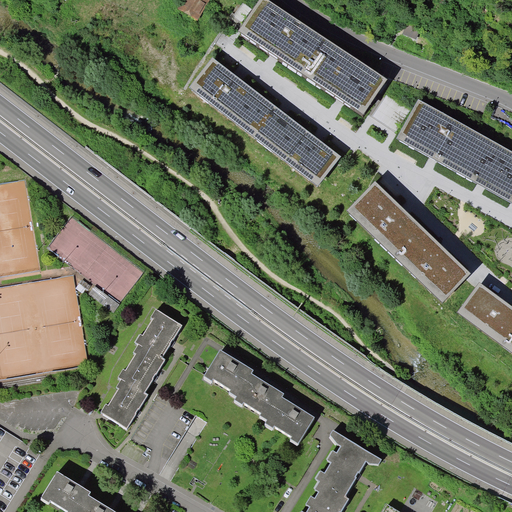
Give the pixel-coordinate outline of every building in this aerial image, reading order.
[(210,0),(184,0),(178,9),(197,21),(210,0)] [(387,79),(267,0),(259,0),(239,31),(274,55),(340,99),(363,115),(387,79)] [(419,31),(406,25),(402,36),(415,41),(419,31)] [(318,187),(341,157),(319,139),(282,111),(237,76),(213,57),(189,87),(318,187)] [(410,109),(387,94),(372,115),(397,131),(410,109)] [(511,151),(418,99),(396,138),(434,160),(481,186),(511,203),(511,151)] [(442,303),(471,273),(446,250),(407,212),(375,181),(347,210),(442,303)] [(511,352),(511,306),(504,301),(479,282),(458,312),(511,352)] [(95,286),(88,294),(114,313),(120,305),(95,286)] [(182,325),(156,308),(151,317),(153,318),(143,335),(140,333),(135,341),(139,344),(134,352),(136,353),(125,370),(123,369),(118,377),(121,379),(116,386),(119,388),(108,406),(106,404),(101,412),(126,428),(148,394),(144,392),(165,360),(161,357),(182,325)] [(253,370),(220,349),(203,376),(212,381),(213,379),(230,389),(229,392),(236,396),(234,400),(242,405),(244,402),(261,412),(260,415),(267,419),(265,422),(273,427),(274,425),(291,435),(290,438),(299,443),(315,417),(282,397),(284,394),(251,374),(253,370)] [(303,511),(302,511),(301,511),(341,511),(349,499),(345,497),(366,461),(370,463),(379,464),(382,459),(333,430),(331,434),(338,444),(342,446),(338,452),(333,450),(327,460),(331,462),(325,473),(321,470),(316,478),(320,481),(315,489),(318,491),(315,498),(311,495),(306,504),(310,506),(306,511),(303,511)] [(91,492),(57,471),(41,498),(49,503),(50,500),(68,511),(66,511),(116,511),(89,495),(91,492)] [(381,511),(400,511),(387,503),(381,511)]
